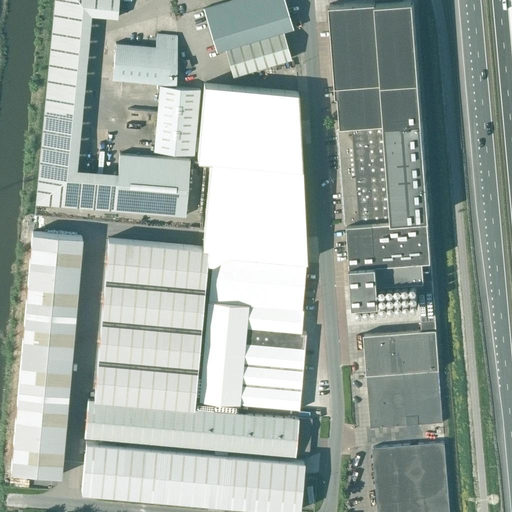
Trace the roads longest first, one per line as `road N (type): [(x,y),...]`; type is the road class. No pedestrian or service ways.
road 1 (unclassified): [(306,0),(337,400),(324,511)]
road 2 (unclassified): [(484,511),(440,0)]
road 3 (motorway): [(473,0),(511,446)]
road 4 (motorway): [(511,139),(500,0)]
